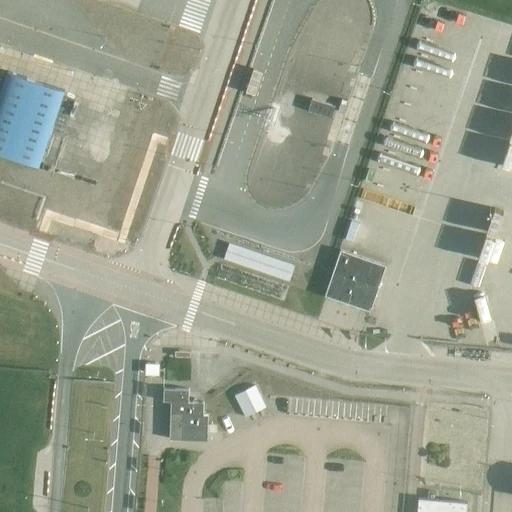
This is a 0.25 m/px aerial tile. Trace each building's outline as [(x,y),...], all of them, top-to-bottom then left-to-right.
[(8,71),(0,93),(0,153),(39,167),(65,90),(8,71)] [(313,99),(309,110),(332,117),(335,106),(334,105),(313,99)] [(229,245),(224,258),(289,281),(295,265),(268,256),(230,243),(229,245)] [(386,266),(341,250),(325,294),(371,310),(386,266)] [(171,438),(208,439),(209,415),(204,414),(204,402),(189,402),(190,389),(165,388),(164,400),(172,401),(171,438)] [(466,511),(467,502),(419,499),(418,511),(466,511)]
